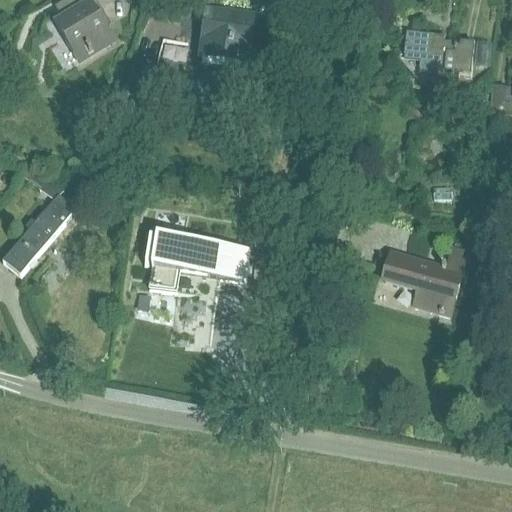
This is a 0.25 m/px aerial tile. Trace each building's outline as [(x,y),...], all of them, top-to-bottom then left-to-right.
[(96,6),(92,0),(76,0),(57,12),(64,24),(57,29),(80,67),(90,60),(90,61),(93,59),(114,46),(91,9),(96,6)] [(201,66),(247,72),(253,21),(208,15),(201,66)] [(475,49),(461,48),(460,52),(457,52),(457,47),(450,47),(450,52),(444,51),(444,46),(445,40),(409,37),(406,37),(404,61),(421,63),(420,77),(437,79),(444,86),(443,95),(458,97),(459,81),(472,82),(473,69),(475,49)] [(137,107),(140,95),(149,97),(157,70),(136,64),(128,92),(131,92),(127,104),(137,107)] [(511,117),(511,105),(505,105),(506,89),(492,88),(490,115),(511,117)] [(283,123),(290,101),(277,97),(270,119),(283,123)] [(463,130),(483,132),(484,117),(465,115),(463,130)] [(22,284),(50,248),(78,213),(60,199),(65,192),(34,167),(24,180),(55,205),(4,270),(22,284)] [(360,177),(349,175),(347,186),(358,188),(360,177)] [(452,191),(434,191),(434,203),(452,203),(452,191)] [(149,243),(145,271),(153,272),(150,295),(201,302),(216,304),(217,304),(221,283),(246,287),(251,256),(218,251),(172,244),(158,242),(157,244),(149,243)] [(431,270),(411,265),(392,259),(385,285),(420,295),(415,312),(450,322),(468,258),(452,254),(447,271),(442,269),(441,274),(431,271),(431,270)] [(471,336),(489,351),(511,325),(494,310),(471,336)] [(160,415),(159,417),(228,428),(232,403),(114,384),(111,406),(129,409),(129,410),(160,415)]
